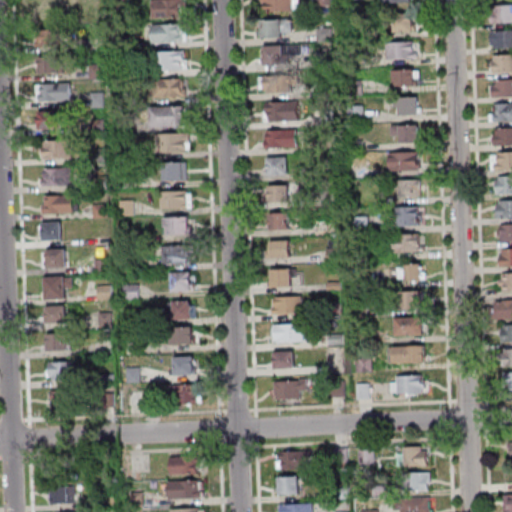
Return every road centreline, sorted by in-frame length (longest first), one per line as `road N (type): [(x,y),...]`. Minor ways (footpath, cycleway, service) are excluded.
road 1 (residential): [(511,416),(0,438)]
road 2 (residential): [(244,511),(225,0)]
road 3 (residential): [(475,511),(457,0)]
road 4 (residential): [(17,511),(0,33)]
